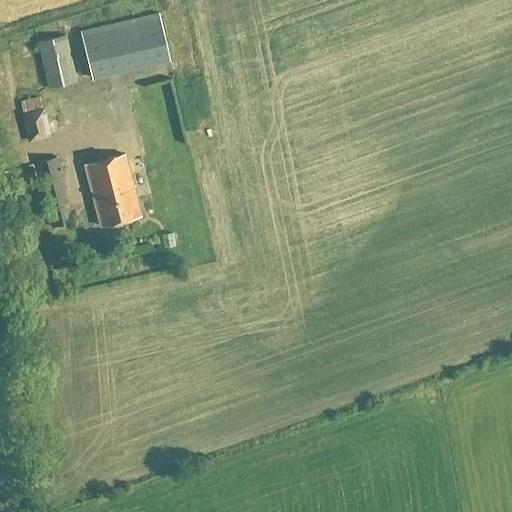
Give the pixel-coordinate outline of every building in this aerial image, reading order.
[(158,14),(80,32),(91,79),(170,61),(158,14)] [(65,36),(38,42),(49,89),(76,83),(65,36)] [(50,136),(43,110),(40,97),(20,102),(23,114),(30,141),(50,136)] [(85,165),(101,227),(140,218),(124,155),(85,165)] [(74,222),(57,159),(36,165),(52,227),(74,222)] [(173,233),(161,236),(165,249),(176,246),(173,233)]
